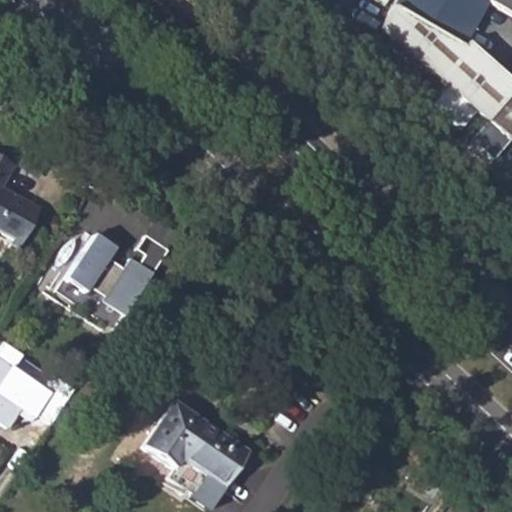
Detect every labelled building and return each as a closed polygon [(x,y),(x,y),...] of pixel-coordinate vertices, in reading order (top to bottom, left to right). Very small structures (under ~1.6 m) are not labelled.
[(511,85),(511,80),(487,65),(454,44),(480,4),(506,20),(511,9),(511,0),(386,0),(372,25),(447,87),(484,117),(511,85)] [(511,136),(511,85),(484,117),(510,138),(511,136)] [(0,180),(7,168),(0,164),(0,238),(7,243),(16,228),(8,224),(19,203),(0,191),(0,180)] [(89,237),(65,275),(125,313),(164,252),(141,238),(126,261),(89,237)] [(35,381),(0,358),(0,420),(6,425),(35,381)] [(164,479),(206,507),(219,488),(243,452),(168,402),(138,446),(171,468),(164,479)]
